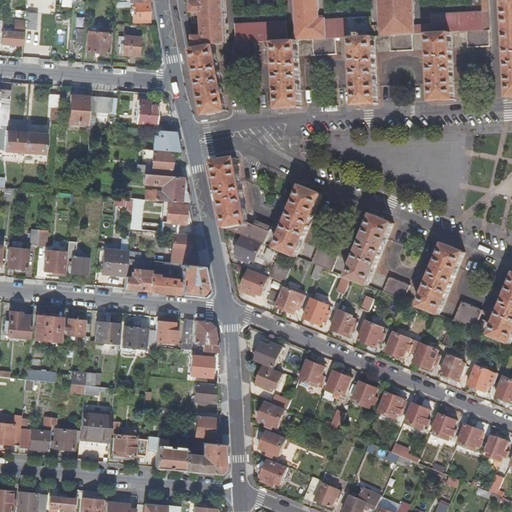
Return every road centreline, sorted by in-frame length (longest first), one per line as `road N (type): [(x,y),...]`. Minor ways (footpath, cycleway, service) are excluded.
road 1 (residential): [(226,309),(511,423)]
road 2 (residential): [(0,467),(239,489)]
road 3 (residential): [(298,168),(511,261)]
road 4 (residential): [(226,309),(0,289)]
road 5 (residential): [(501,110),(300,119)]
road 6 (residential): [(239,489),(226,309)]
road 7 (residential): [(0,68),(180,80)]
road 8 (residential): [(226,309),(192,139)]
